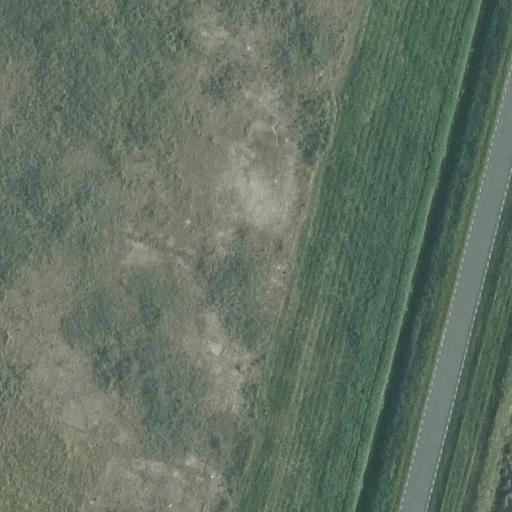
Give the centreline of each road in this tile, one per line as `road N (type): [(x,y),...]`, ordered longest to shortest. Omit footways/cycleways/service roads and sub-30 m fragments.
road 1 (unclassified): [(413,511),(511,117)]
road 2 (track): [(463,511),(511,320)]
